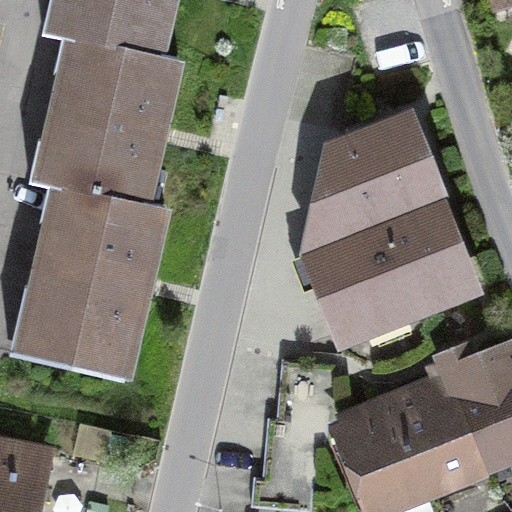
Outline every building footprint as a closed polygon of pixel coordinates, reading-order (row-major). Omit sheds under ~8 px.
[(50,0),(42,36),(62,41),(63,37),(157,58),(158,54),(170,0),(50,0)] [(29,184),(48,188),(49,184),(144,206),(145,202),(178,59),(158,54),(157,58),(63,37),(62,41),(54,73),(64,76),(48,144),(39,142),(29,184)] [(308,252),(342,341),(473,289),(442,211),(433,215),(424,194),(436,189),(408,120),(331,151),(308,252)] [(124,382),(164,207),(145,202),(144,206),(49,184),(48,188),(40,222),(50,224),(35,291),(25,288),(9,356),(124,382)] [(473,471),(511,455),(511,347),(473,363),(468,350),(442,360),(447,374),(339,416),(377,511),(386,511),(475,477),(473,471)] [(337,424),(341,364),(282,359),(277,419),(268,418),(262,478),(254,477),(251,507),(306,511),(310,511),(314,482),(322,483),(328,423),(337,424)] [(0,511),(32,511),(44,454),(0,445),(0,511)]
